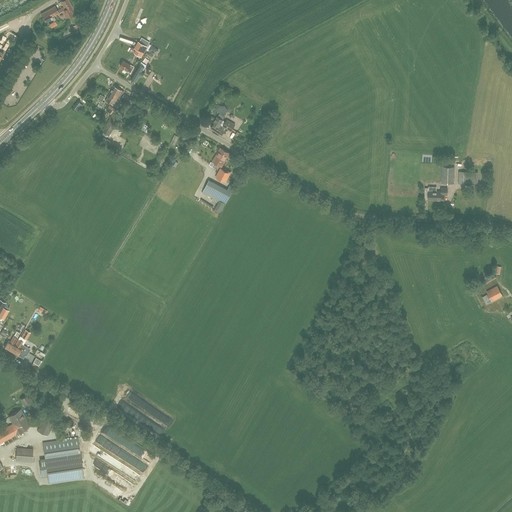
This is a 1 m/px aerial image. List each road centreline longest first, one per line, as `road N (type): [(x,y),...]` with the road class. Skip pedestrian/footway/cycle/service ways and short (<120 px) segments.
road 1 (unclassified): [(511,228),(352,212),(94,65)]
road 2 (unclassified): [(253,511),(140,430),(0,348)]
road 3 (primary): [(44,101),(82,57),(112,0)]
